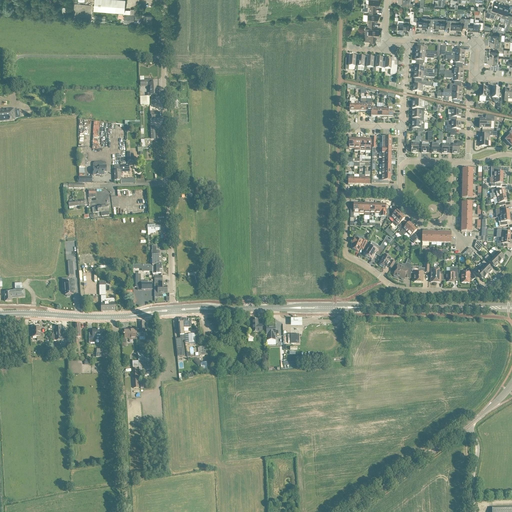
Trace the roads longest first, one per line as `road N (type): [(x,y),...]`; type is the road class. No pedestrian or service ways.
road 1 (unclassified): [(126,511),(114,317)]
road 2 (unclassified): [(163,57),(19,56),(11,73)]
road 3 (residential): [(383,280),(345,254),(346,202),(354,193),(397,193)]
road 4 (tertiary): [(352,511),(467,426)]
road 5 (residential): [(383,280),(401,290),(475,292),(511,276)]
road 6 (secondary): [(487,307),(357,307)]
road 7 (tertiary): [(172,307),(167,181)]
road 8 (residential): [(450,162),(447,222),(419,223),(397,193)]
road 9 (tertiary): [(167,181),(163,57)]
